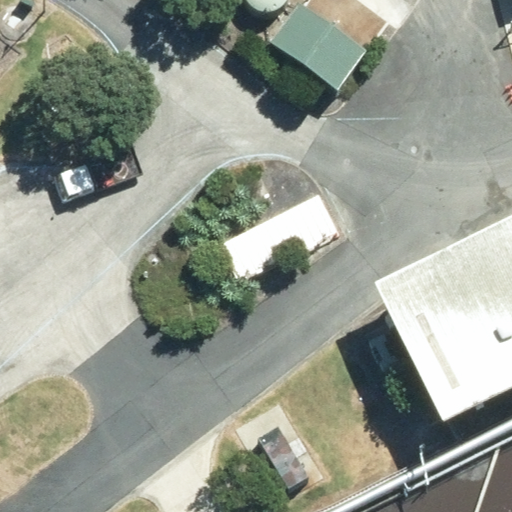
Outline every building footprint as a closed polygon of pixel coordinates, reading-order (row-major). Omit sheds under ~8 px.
[(278,0),(241,0),(242,2),(247,7),(254,10),(261,11),(268,9),(274,5),(278,0)] [(356,56),(290,6),(261,44),(327,94),(356,56)] [(325,196),(220,244),(239,283),(343,234),(325,196)] [(511,208),(358,283),(429,428),(511,387),(511,208)] [(286,441),(257,458),(283,506),(314,490),(286,441)]
